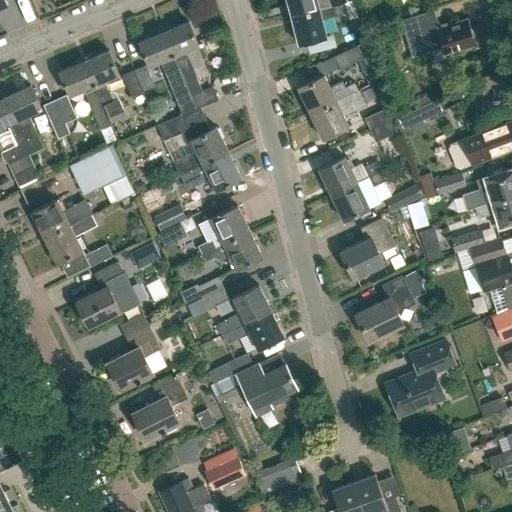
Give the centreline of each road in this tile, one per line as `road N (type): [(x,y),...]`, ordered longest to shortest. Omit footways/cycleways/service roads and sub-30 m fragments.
road 1 (residential): [(348,435),(233,0)]
road 2 (residential): [(129,511),(0,254)]
road 3 (residential): [(0,56),(128,0)]
